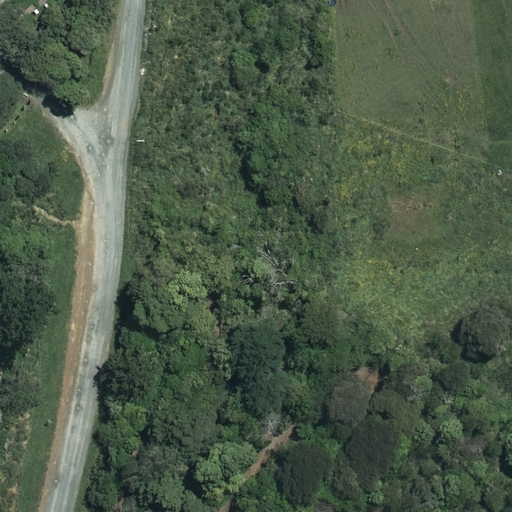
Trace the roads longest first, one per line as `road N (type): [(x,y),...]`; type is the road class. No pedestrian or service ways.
road 1 (track): [(119,511),(144,414),(168,366),(210,329),(213,369),(195,458),(201,511)]
road 2 (track): [(233,511),(314,399),(348,382),(369,382),(375,404),(346,511)]
